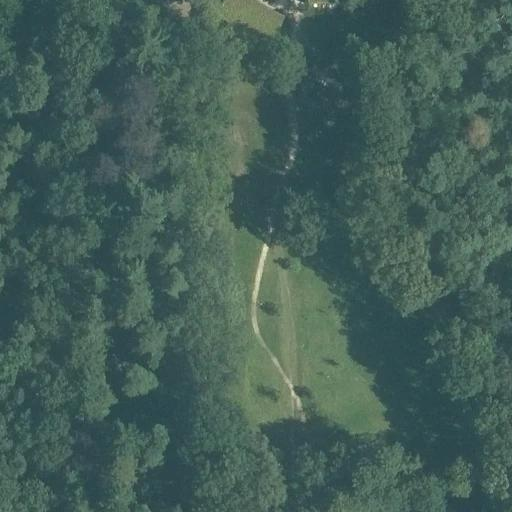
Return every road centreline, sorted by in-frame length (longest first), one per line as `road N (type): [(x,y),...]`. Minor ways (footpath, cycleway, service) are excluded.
road 1 (track): [(120,0),(90,511)]
road 2 (track): [(294,511),(279,229)]
